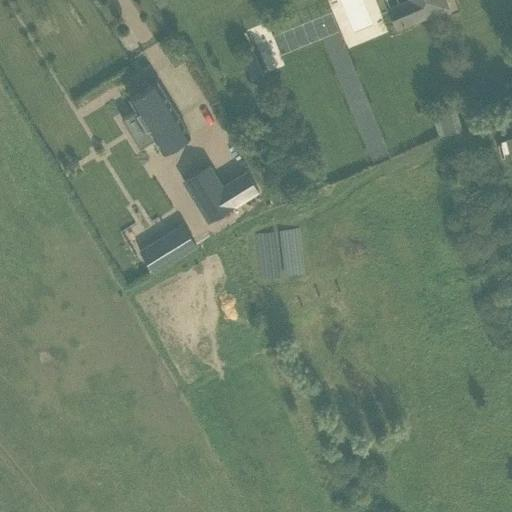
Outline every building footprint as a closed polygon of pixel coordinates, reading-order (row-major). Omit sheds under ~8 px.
[(411,0),(419,20),(444,9),(440,0),(411,0)] [(253,52),(242,57),(251,79),(263,74),(253,52)] [(190,135),(156,80),(129,97),(162,152),(190,135)] [(438,132),(460,128),(457,108),(435,111),(438,132)] [(208,163),(184,178),(210,220),(234,205),(208,163)] [(182,223),(139,250),(153,273),(196,246),(182,223)]
